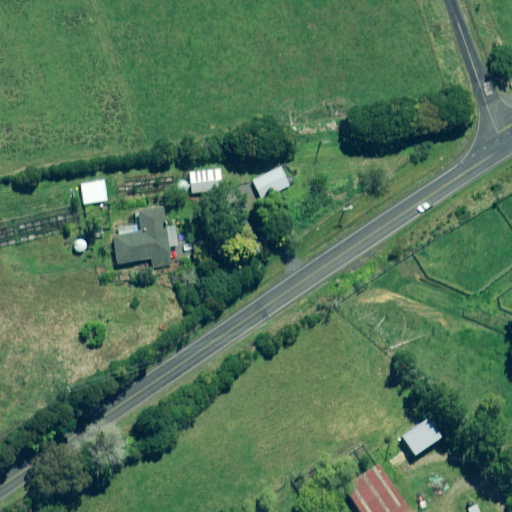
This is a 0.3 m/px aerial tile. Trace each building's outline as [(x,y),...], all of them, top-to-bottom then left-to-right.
[(290,186),(282,167),(252,180),(260,198),(290,186)] [(223,192),(221,170),(190,172),(191,194),(223,192)] [(108,201),(105,181),(81,184),(84,204),(108,201)] [(117,230),(117,235),(113,235),(117,264),(170,256),(163,207),(138,211),(141,231),(137,232),(136,227),(117,230)] [(439,437),(427,418),(400,437),(413,455),(439,437)] [(371,464),(340,485),(358,511),(396,511),(401,509),(388,490),(371,464)]
